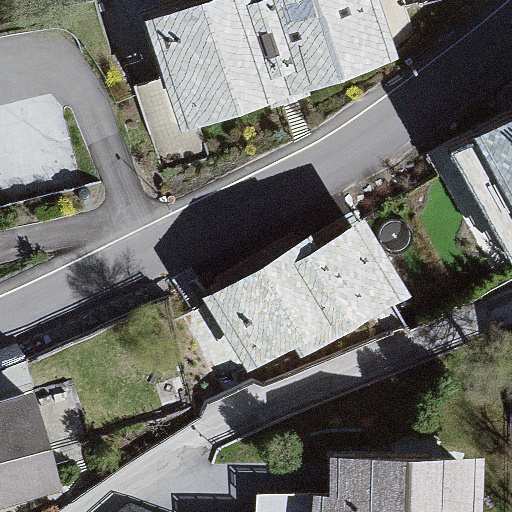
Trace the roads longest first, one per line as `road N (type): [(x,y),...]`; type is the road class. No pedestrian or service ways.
road 1 (unclassified): [(511,38),(316,174),(0,323)]
road 2 (residential): [(79,511),(205,431),(511,303)]
